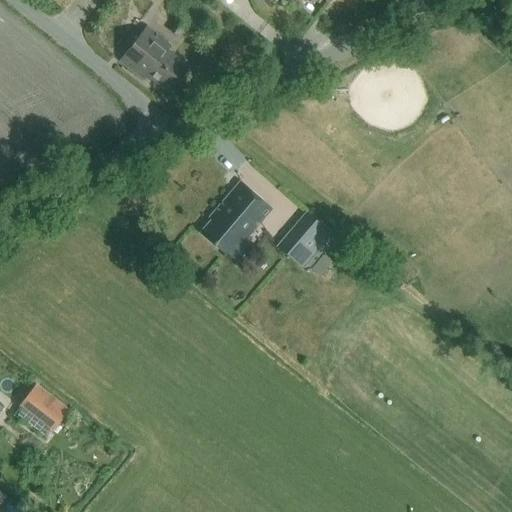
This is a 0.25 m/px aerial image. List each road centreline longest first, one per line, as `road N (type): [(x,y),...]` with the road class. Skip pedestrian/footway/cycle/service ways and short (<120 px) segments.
road 1 (tertiary): [(159,137),(427,0)]
road 2 (unclassified): [(159,137),(122,87),(15,0)]
road 3 (tertiary): [(0,222),(159,137)]
